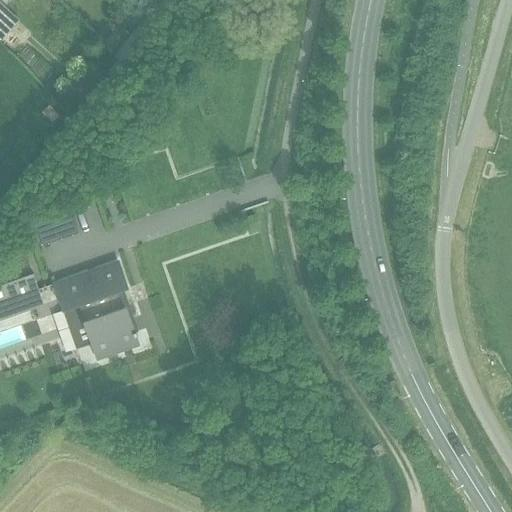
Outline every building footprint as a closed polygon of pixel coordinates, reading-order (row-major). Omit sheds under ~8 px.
[(0,38),(17,20),(0,4),(0,38)] [(127,30),(118,23),(102,42),(111,50),(127,30)] [(49,103),(42,109),(51,120),(58,114),(49,103)] [(40,247),(56,241),(48,218),(32,223),(40,247)] [(123,311),(117,295),(128,291),(116,261),(52,283),(62,310),(68,308),(74,325),(84,322),(97,359),(137,344),(136,340),(138,340),(137,336),(135,336),(125,310),(123,311)] [(33,274),(0,285),(0,304),(39,291),(33,274)]
